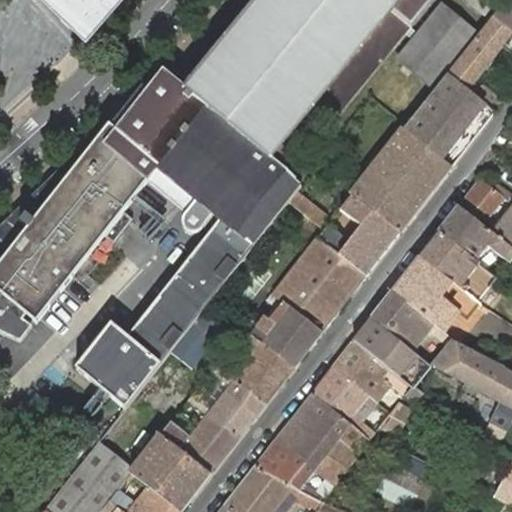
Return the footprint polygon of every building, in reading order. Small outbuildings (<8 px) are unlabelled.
[(115,0),(58,0),(90,30),(115,0)] [(239,0),(172,82),(269,161),(314,107),(334,124),(412,29),(435,0),(239,0)] [(493,20),(508,0),(468,0),(468,1),(493,21),(493,20)] [(511,6),(511,5),(511,0),(508,0),(493,20),(511,35),(511,6)] [(433,88),(477,34),(443,5),(398,59),(433,88)] [(511,35),(493,20),(493,21),(449,75),(496,112),(504,102),(484,86),(478,87),(474,84),(501,50),(511,58),(511,56),(511,35)] [(303,188),(269,161),(172,82),(164,75),(155,87),(151,92),(150,91),(118,133),(160,167),(159,168),(191,195),(209,210),(224,222),(255,247),(290,203),(299,192),(303,188)] [(452,169),(496,112),(449,75),(408,126),(404,132),(452,169)] [(19,344),(153,176),(159,168),(160,167),(118,133),(110,127),(75,171),(72,169),(68,173),(62,168),(24,217),(16,210),(0,225),(0,335),(4,337),(19,344)] [(401,234),(452,169),(404,132),(353,196),(401,234)] [(62,168),(16,210),(24,217),(62,168)] [(159,168),(153,176),(185,203),(191,195),(159,168)] [(480,181),(458,209),(493,235),(511,249),(511,209),(505,218),(495,210),(504,199),(498,195),(491,189),(480,181)] [(495,184),(491,189),(498,195),(503,189),(495,184)] [(511,205),(511,196),(503,189),(498,195),(504,199),(511,205)] [(334,219),(299,192),(290,203),(325,231),(328,228),(334,219)] [(209,210),(191,195),(185,203),(180,209),(177,212),(176,216),(176,220),(177,224),(180,227),(184,229),(188,230),(192,229),(195,226),(198,223),(202,218),(203,217),(209,210)] [(401,234),(353,196),(341,211),(361,228),(348,244),(328,228),(317,241),(367,278),(401,234)] [(458,209),(439,233),(477,263),(489,247),(499,255),(510,264),(511,261),(511,249),(493,235),(458,209)] [(224,222),(209,210),(203,217),(202,218),(217,230),(224,222)] [(217,230),(202,218),(198,223),(213,235),(217,230)] [(127,409),(211,302),(255,247),(224,222),(217,230),(213,235),(130,340),(112,325),(76,370),(127,409)] [(439,233),(420,258),(461,289),(465,293),(469,287),(465,284),(476,271),(487,280),(491,273),(487,270),(480,265),(477,263),(439,233)] [(323,334),(367,278),(317,241),(274,296),(286,305),(323,334)] [(489,247),(477,263),(480,265),(487,270),(499,255),(489,247)] [(434,326),(445,335),(449,329),(436,319),(444,309),(436,303),(446,291),(453,297),(465,306),(467,302),(474,308),(479,303),(465,293),(461,289),(420,258),(392,293),(433,327),(434,326)] [(436,303),(444,309),(453,297),(446,291),(436,303)] [(373,319),(413,352),(430,331),(441,340),(445,335),(434,326),(433,327),(392,293),(373,319)] [(295,370),(323,334),(286,305),(274,296),(272,294),(268,301),(276,307),(265,322),(261,327),(252,320),(244,330),(263,344),(295,370)] [(411,388),(430,365),(413,352),(373,319),(354,342),(411,388)] [(267,406),(295,370),(263,344),(244,330),(235,342),(245,350),(235,365),(224,356),(217,366),(235,380),(267,406)] [(447,345),(451,339),(445,335),(441,340),(447,345)] [(511,425),(511,371),(451,339),(447,345),(431,365),(498,404),(488,422),(508,433),(511,425)] [(404,396),(406,394),(411,388),(354,342),(333,369),(369,397),(377,404),(391,386),(404,396)] [(239,440),(267,406),(235,380),(217,366),(212,372),(230,386),(217,403),(199,388),(189,402),(207,416),(239,440)] [(370,441),(374,436),(375,434),(362,423),(353,416),(369,397),(333,369),(313,394),(352,426),(370,441)] [(336,487),(370,441),(352,426),(313,394),(276,442),(316,472),(331,482),(336,487)] [(353,416),(362,423),(377,404),(369,397),(353,416)] [(390,415),(381,426),(400,436),(412,411),(398,404),(390,415)] [(211,476),(239,440),(207,416),(185,444),(167,429),(161,436),(211,476)] [(179,511),(183,511),(211,476),(161,436),(133,472),(133,473),(133,474),(138,478),(149,488),(179,511)] [(300,492),(323,504),(327,498),(305,486),(316,472),(276,442),(255,468),(300,492)] [(133,473),(133,472),(98,446),(98,445),(44,511),(102,511),(110,503),(115,497),(128,479),(133,474),(133,473)] [(403,456),(398,471),(422,479),(427,464),(403,456)] [(493,495),(498,497),(511,471),(511,463),(510,462),(502,476),(501,475),(499,480),(500,481),(493,495)] [(232,511),(275,511),(289,494),(297,500),(308,509),(311,505),(319,511),(324,504),(323,504),(300,492),(255,468),(225,507),(232,511)] [(511,471),(497,499),(511,506),(511,471)] [(133,484),(138,478),(133,474),(128,479),(133,484)] [(327,488),(332,491),(336,487),(331,482),(327,488)] [(121,511),(179,511),(149,488),(132,510),(115,497),(110,503),(121,511)] [(289,494),(275,511),(287,511),(297,500),(289,494)] [(121,511),(110,503),(102,511),(121,511)]
